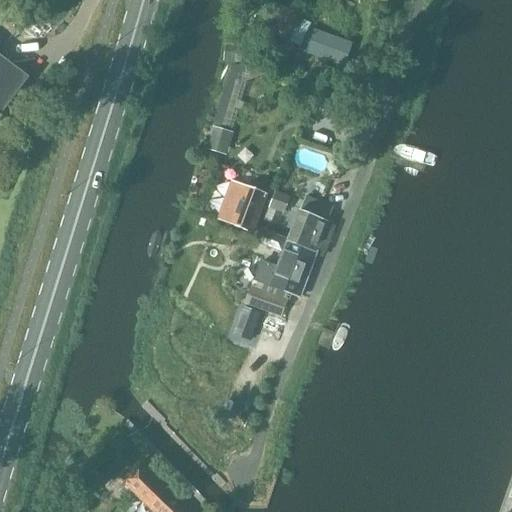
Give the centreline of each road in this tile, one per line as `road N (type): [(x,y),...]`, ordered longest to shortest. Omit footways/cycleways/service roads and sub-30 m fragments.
road 1 (unclassified): [(226,511),(370,153),(416,0)]
road 2 (primary): [(0,470),(143,0)]
